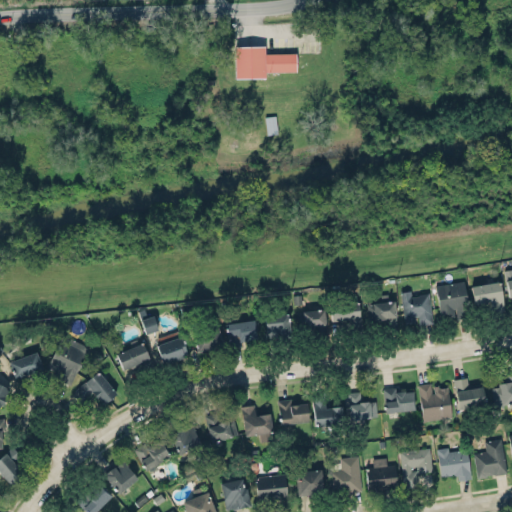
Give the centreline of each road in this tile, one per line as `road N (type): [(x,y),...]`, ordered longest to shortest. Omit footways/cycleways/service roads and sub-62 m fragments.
road 1 (residential): [(25,511),(82,445),(196,387),(511,338)]
road 2 (track): [(0,286),(92,285),(511,234)]
road 3 (residential): [(0,15),(300,0)]
road 4 (residential): [(82,445),(47,399),(33,403),(24,425),(60,466)]
